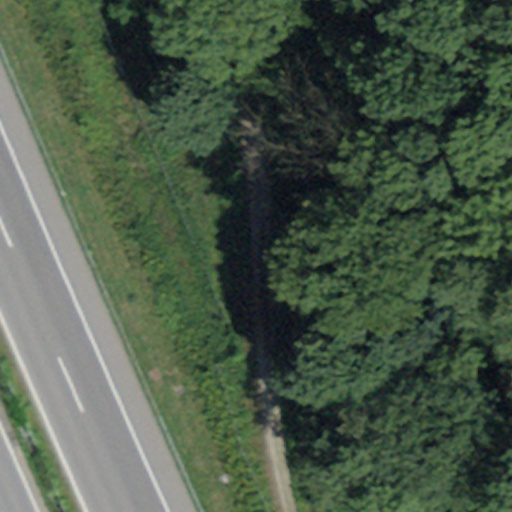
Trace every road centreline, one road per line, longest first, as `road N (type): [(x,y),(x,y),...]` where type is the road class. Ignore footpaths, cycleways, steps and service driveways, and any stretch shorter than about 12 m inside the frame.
road 1 (track): [(282,511),(268,480),(249,0)]
road 2 (motorway): [(128,511),(0,224)]
